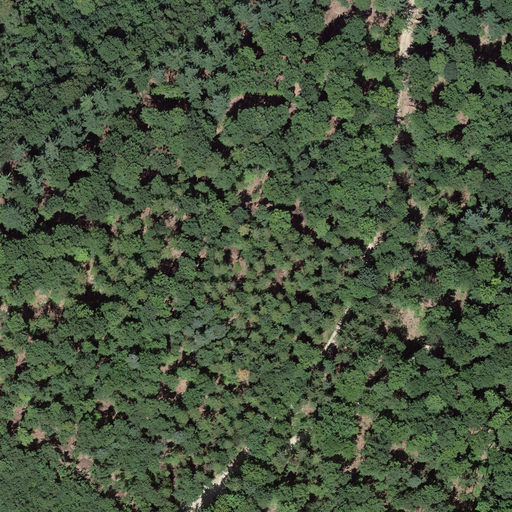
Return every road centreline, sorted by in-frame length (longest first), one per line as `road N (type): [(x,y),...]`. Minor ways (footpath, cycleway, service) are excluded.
road 1 (track): [(193,511),(274,434),(356,302),(371,252),(404,0)]
road 2 (track): [(511,290),(325,423),(179,511)]
